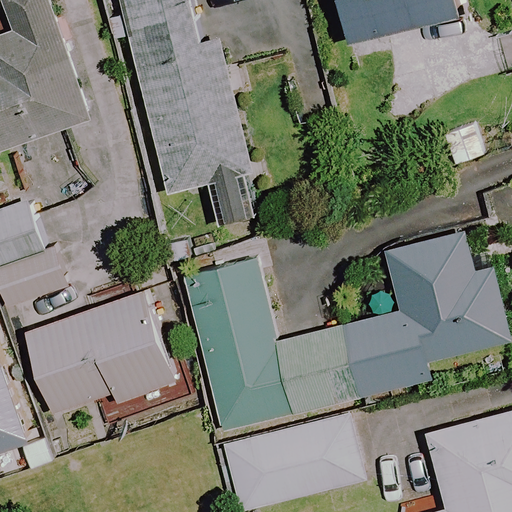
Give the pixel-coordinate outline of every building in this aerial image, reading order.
[(54,0),(8,0),(19,30),(0,36),(0,151),(95,120),(54,0)] [(124,0),(173,192),(213,182),(223,222),(256,214),(246,171),(257,168),(223,35),(208,39),(197,0),(124,0)] [(466,11),(463,0),(347,0),(357,38),(466,11)] [(0,265),(48,249),(30,200),(0,210),(0,265)] [(478,272),(468,231),(392,250),(407,310),(280,341),(260,261),(192,278),(229,429),(437,378),(433,360),(511,340),(511,328),(497,267),(478,272)] [(48,249),(0,265),(0,268),(13,306),(62,289),(48,249)] [(178,381),(149,292),(32,331),(58,411),(119,391),(122,400),(178,381)] [(0,449),(31,440),(0,346),(0,449)] [(511,511),(511,410),(433,431),(453,507),(433,511),(511,511)] [(371,477),(354,411),(246,438),(263,505),(371,477)]
